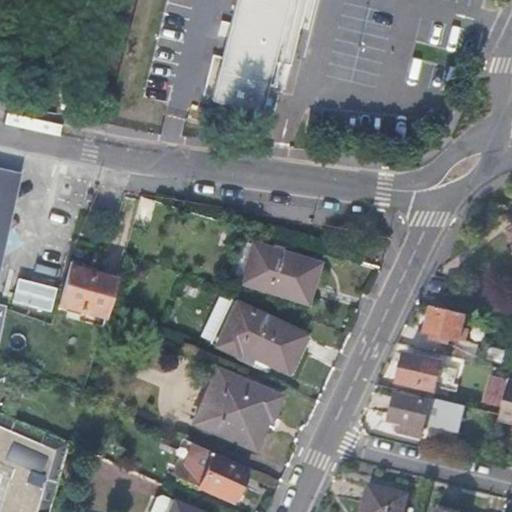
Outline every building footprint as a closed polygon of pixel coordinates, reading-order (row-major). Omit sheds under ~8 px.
[(236,0),(226,43),(213,98),(215,98),(264,110),(270,87),(277,57),(290,0),(236,0)] [(164,69),(178,74),(186,48),(171,43),(164,69)] [(317,267),(253,245),(241,284),(280,297),(289,293),(306,299),(317,267)] [(72,264),(61,307),(106,319),(109,310),(110,307),(117,281),(77,271),(78,266),(72,264)] [(16,276),(9,301),(48,311),(54,286),(16,276)] [(305,335),(236,303),(216,347),(238,357),(240,353),(287,374),(305,335)] [(465,314),(431,306),(425,331),(431,334),(431,339),(446,343),(442,355),(471,363),(476,345),(457,340),(465,314)] [(433,392),(440,363),(406,355),(398,383),(433,392)] [(278,399),(217,372),(194,423),(242,445),(257,414),(269,420),(278,399)] [(499,416),(497,424),(511,427),(511,385),(506,384),(499,416)] [(429,398),(397,390),(389,421),(404,426),(403,434),(419,438),(430,404),(428,401),(429,398)] [(8,399),(2,412),(15,417),(20,404),(8,399)] [(0,412),(0,463),(6,466),(0,493),(0,511),(32,511),(34,509),(41,511),(50,511),(70,444),(0,412)] [(203,449),(191,444),(181,466),(178,465),(173,477),(176,478),(227,501),(232,490),(238,492),(248,469),(213,453),(203,449)] [(403,511),(408,496),(370,487),(363,511),(403,511)] [(238,492),(232,490),(227,501),(233,503),(238,492)] [(198,511),(174,501),(169,511),(198,511)]
